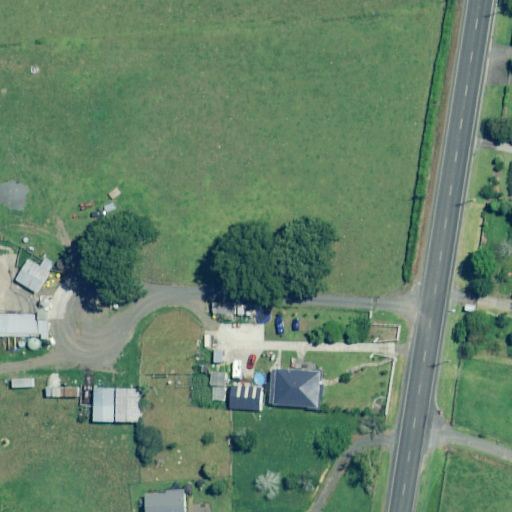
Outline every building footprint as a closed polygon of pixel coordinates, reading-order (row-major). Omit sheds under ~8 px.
[(51,273),(30,260),(17,280),(38,293),(51,273)] [(0,334),(38,336),(43,336),(43,340),(49,340),(49,304),(39,304),(38,316),(0,314),(0,334)] [(323,372),(275,369),(273,405),(321,408),(323,372)] [(228,401),(228,374),(214,374),(214,401),(228,401)] [(264,410),(265,387),(233,386),(232,409),(264,410)] [(77,387),(48,387),(48,397),(77,397),(77,387)] [(142,390),(96,389),(95,422),(141,423),(142,390)] [(188,511),(187,491),(166,492),(166,494),(148,495),(148,511),(188,511)]
